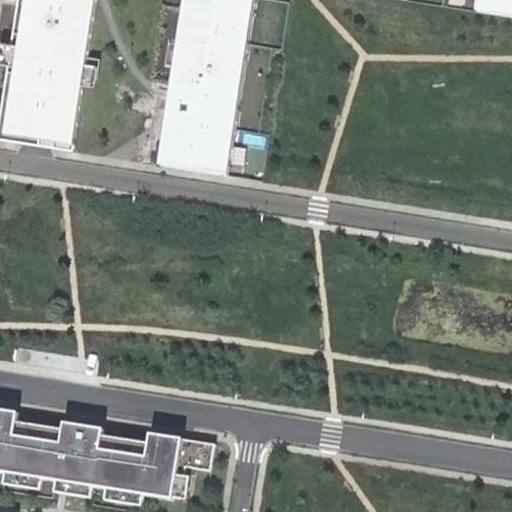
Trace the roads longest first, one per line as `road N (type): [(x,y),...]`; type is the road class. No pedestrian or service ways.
road 1 (residential): [(511,242),(0,162)]
road 2 (residential): [(511,465),(254,424)]
road 3 (residential): [(254,424),(0,384)]
